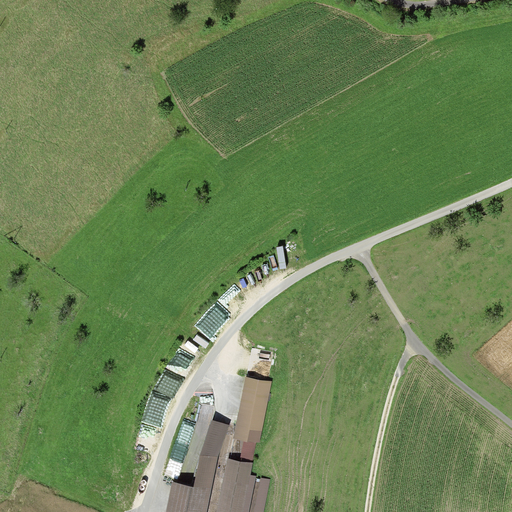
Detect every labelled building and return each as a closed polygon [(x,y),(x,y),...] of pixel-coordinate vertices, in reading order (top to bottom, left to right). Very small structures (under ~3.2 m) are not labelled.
[(246,377),(234,438),(244,440),(256,442),(259,443),(271,381),(246,377)] [(165,511),(207,511),(219,457),(229,425),(212,420),(200,455),(194,487),(171,483),(165,511)] [(253,462),(256,442),(244,440),(241,460),(253,462)] [(249,511),(256,476),(250,474),(253,462),(241,460),(227,457),(216,511),(249,511)] [(263,511),(270,479),(261,477),(254,511),(263,511)]
